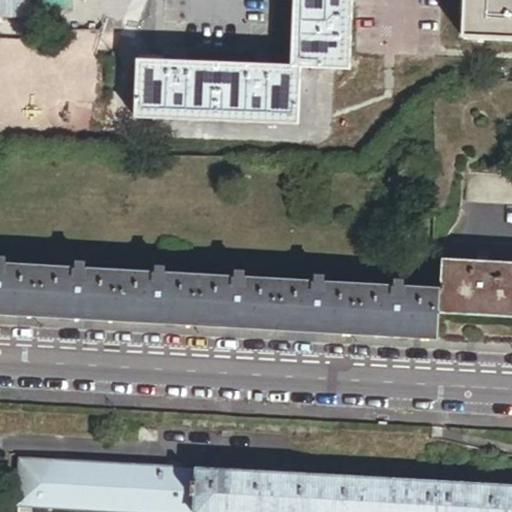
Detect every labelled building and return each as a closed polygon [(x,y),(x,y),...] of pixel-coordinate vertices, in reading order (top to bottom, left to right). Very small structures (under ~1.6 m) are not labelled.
[(293,0),(291,67),(299,67),(347,69),(350,0),(293,0)] [(511,0),(465,0),(465,38),(511,40),(511,0)] [(296,124),(299,67),(291,67),(139,59),(136,117),(296,124)] [(511,176),(466,174),(465,202),(511,205),(511,176)] [(511,264),(443,261),(442,293),(440,314),(511,318),(511,264)] [(442,293),(405,291),(398,290),(325,286),(318,285),(246,281),(238,281),(166,277),(158,276),(87,272),(79,271),(7,267),(0,266),(0,314),(439,341),(440,314),(442,293)] [(511,511),(511,488),(20,460),(18,506),(120,511),(511,511)]
